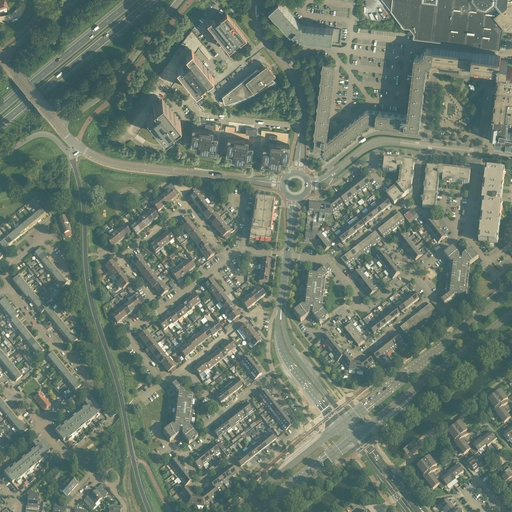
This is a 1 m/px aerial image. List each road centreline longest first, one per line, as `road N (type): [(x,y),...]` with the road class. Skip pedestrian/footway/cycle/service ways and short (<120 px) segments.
road 1 (unclassified): [(149,511),(88,292),(73,161)]
road 2 (residential): [(183,460),(200,480),(228,462),(244,475),(302,429),(262,381),(220,414)]
road 3 (tertiary): [(282,184),(118,164),(76,144)]
road 4 (secondary): [(511,291),(347,420)]
road 5 (residential): [(356,304),(331,325),(353,354),(363,355),(432,296),(414,274)]
road 6 (secondary): [(357,434),(511,312)]
road 7 (motorway): [(0,124),(152,0)]
road 8 (residential): [(233,67),(189,103),(200,116),(302,126)]
road 9 (motorway): [(58,125),(104,93),(177,0)]
road 10 (residential): [(479,142),(486,86),(472,77),(434,75),(424,136)]
road 11 (motorway): [(132,0),(0,109)]
road 12 (residential): [(161,310),(121,259),(186,207)]
road 13 (residential): [(328,260),(410,199),(443,218)]
road 14 (residential): [(184,367),(247,317),(212,270)]
road 15 (residential): [(87,391),(88,378),(6,288)]
road 16 (secondary): [(339,426),(236,511)]
road 17 (tertiary): [(280,315),(289,362),(339,426)]
road 18 (tertiary): [(347,420),(298,358),(280,315)]
road 19 (residential): [(424,136),(370,134),(322,180)]
